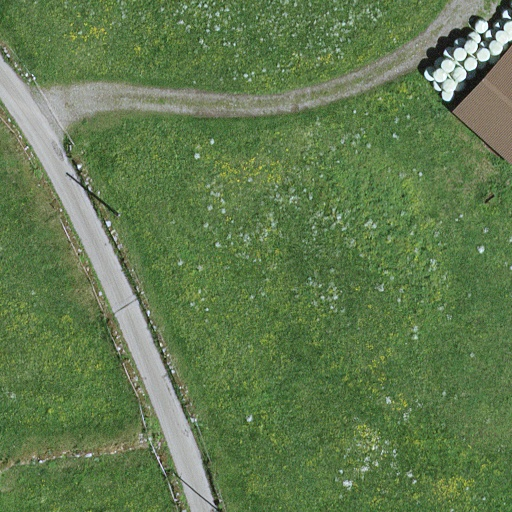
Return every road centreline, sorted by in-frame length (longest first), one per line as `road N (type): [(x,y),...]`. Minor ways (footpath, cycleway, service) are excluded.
road 1 (unclassified): [(0,74),(72,187),(178,433),(203,511)]
road 2 (track): [(463,0),(367,81),(298,101),(71,110),(33,119)]
